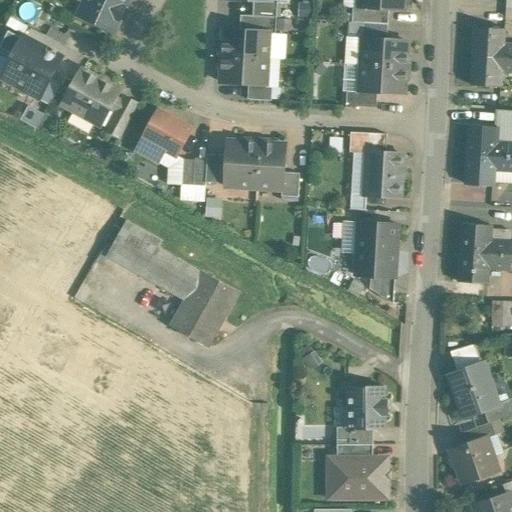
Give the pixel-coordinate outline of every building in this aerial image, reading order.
[(86,0),(80,15),(114,31),(128,0),(86,0)] [(271,0),(272,0),(269,0),(254,0),(253,15),(277,16),(277,0),(271,0)] [(404,0),(360,0),(360,7),(388,9),(404,9),(404,0)] [(388,9),(360,7),(360,8),(353,7),(352,21),(363,22),(388,24),(389,10),(388,10),(388,9)] [(253,15),(241,14),(240,30),(270,32),(270,33),(276,33),(277,16),(253,15)] [(388,24),(363,22),(363,38),(387,39),(388,24)] [(505,28),(476,26),(474,55),(503,57),(505,28)] [(240,30),(224,29),(223,55),(268,58),(270,33),(270,32),(240,30)] [(8,30),(0,45),(0,47),(13,54),(22,38),(8,30)] [(62,58),(23,37),(22,38),(13,54),(2,75),(41,96),(62,58)] [(387,39),(363,38),(361,64),(407,67),(408,41),(387,39)] [(268,58),(223,55),(221,81),(249,83),(267,84),(268,58)] [(503,57),(474,55),(472,84),(501,86),(503,57)] [(407,67),(361,64),(360,90),(378,91),(405,93),(407,67)] [(83,69),(64,104),(101,125),(110,107),(116,97),(120,89),(83,69)] [(267,84),(249,83),(248,99),(272,100),(273,86),(267,86),(267,84)] [(378,91),(360,90),(359,92),(347,91),(346,105),(376,107),(378,91)] [(117,110),(107,128),(121,136),(139,104),(125,96),(122,100),(117,110)] [(116,97),(110,107),(117,110),(122,100),(116,97)] [(191,128),(159,111),(159,110),(158,110),(144,137),(145,137),(177,155),(178,156),(192,128),(191,128)] [(498,126),(469,124),(467,154),(496,155),(498,126)] [(387,134),(351,132),(350,152),(368,153),(368,152),(386,153),(387,134)] [(260,142),(229,140),(228,155),(221,154),(220,183),(226,183),(226,186),(257,188),(260,142)] [(286,144),(260,142),(257,188),(282,189),(283,190),(284,172),(286,144)] [(248,511),(254,394),(70,315),(118,203),(0,152),(0,393),(45,380),(35,345),(50,341),(78,381),(83,379),(73,366),(112,383),(81,456),(87,478),(114,470),(126,511),(248,511)] [(386,153),(368,152),(368,153),(366,194),(400,196),(402,153),(386,153)] [(221,154),(208,153),(207,158),(206,182),(220,183),(221,154)] [(496,155),(467,154),(465,183),(494,184),(495,169),(496,155)] [(511,156),(496,155),(495,169),(511,170),(511,156)] [(207,158),(195,157),(195,159),(194,185),(206,186),(206,182),(207,158)] [(195,159),(183,159),(182,185),(194,185),(195,159)] [(300,173),(284,172),(283,190),(282,189),(282,195),(299,196),(300,173)] [(205,195),(205,214),(222,215),(223,195),(205,195)] [(162,241),(127,220),(107,256),(162,286),(178,258),(159,247),(162,241)] [(399,224),(359,221),(356,275),(395,277),(399,224)] [(492,225),(463,223),(461,252),(490,254),(492,225)] [(490,254),(461,252),(459,281),(488,283),(490,254)] [(239,291),(202,271),(202,272),(178,258),(162,286),(186,300),(172,326),(205,344),(219,318),(222,320),(239,291)] [(511,323),(511,298),(494,298),(493,323),(511,323)] [(474,343),(451,351),(458,371),(481,363),(474,343)] [(458,371),(451,373),(466,416),(484,409),(498,405),(497,403),(483,362),(481,363),(458,371)] [(385,386),(348,386),(348,426),(349,427),(374,427),(386,427),(386,414),(387,414),(387,399),(385,399),(385,386)] [(511,398),(497,403),(498,405),(484,409),(489,423),(491,422),(511,414),(511,398)] [(489,423),(457,434),(462,445),(486,436),(486,437),(496,434),(491,422),(489,423)] [(374,427),(349,427),(348,426),(338,426),(338,444),(374,444),(374,427)] [(462,445),(452,448),(464,482),(498,470),(486,437),(486,436),(462,445)] [(374,444),(338,444),(337,458),(373,458),(374,444)] [(337,458),(331,459),(331,476),(343,476),(343,496),(387,496),(387,459),(373,458),(337,458)] [(511,511),(511,499),(509,492),(475,504),(478,511),(511,511)]
